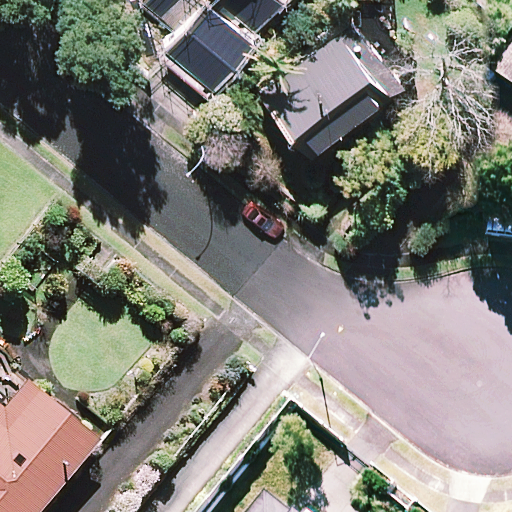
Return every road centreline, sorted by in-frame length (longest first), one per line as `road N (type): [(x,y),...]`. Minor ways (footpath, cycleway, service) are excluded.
road 1 (residential): [(484,371),(351,325),(0,53)]
road 2 (unknown): [(274,271),(105,511)]
